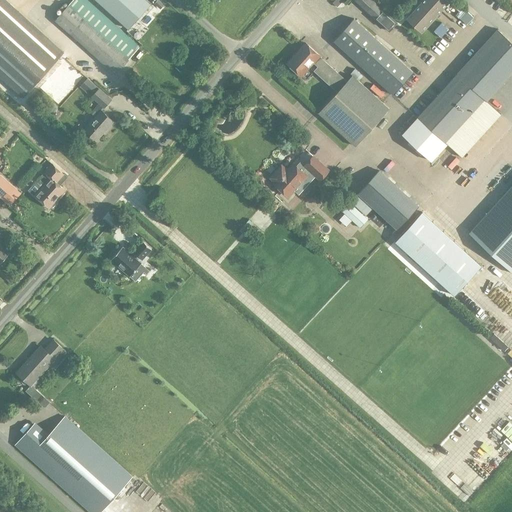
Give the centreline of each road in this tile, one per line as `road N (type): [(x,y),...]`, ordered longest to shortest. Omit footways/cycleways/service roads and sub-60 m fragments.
road 1 (track): [(511,394),(443,471),(121,187)]
road 2 (tertiary): [(0,323),(289,0)]
road 3 (track): [(0,109),(106,204)]
